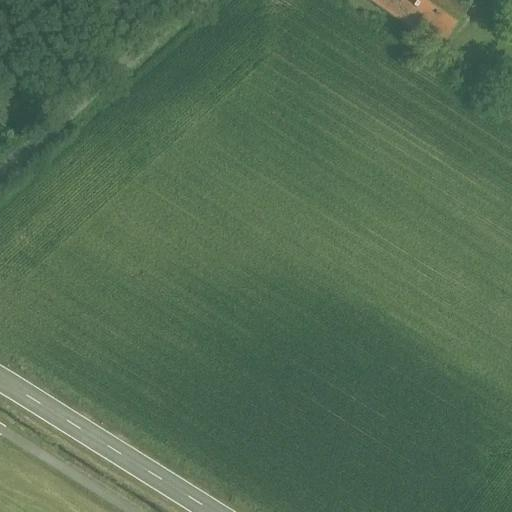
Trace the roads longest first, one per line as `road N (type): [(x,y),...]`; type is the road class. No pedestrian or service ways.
road 1 (unclassified): [(203,0),(0,172)]
road 2 (tertiary): [(214,511),(0,377)]
